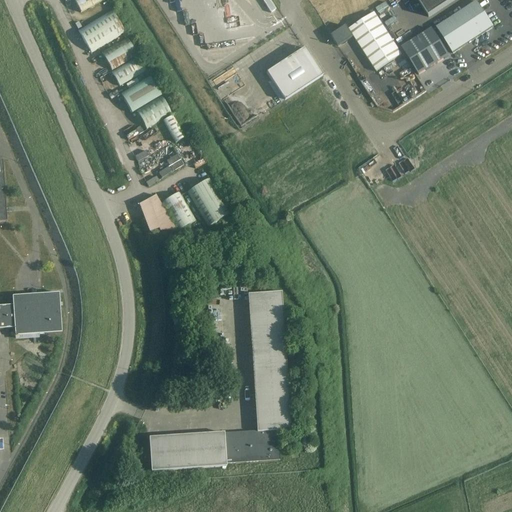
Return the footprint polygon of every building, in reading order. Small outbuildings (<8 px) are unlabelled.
[(72,0),(80,13),(102,1),(100,0),(72,0)] [(264,14),(274,8),(269,0),(261,0),(266,6),(260,9),(264,14)] [(319,0),(317,1),(334,26),(374,0),(319,0)] [(416,0),(428,17),(454,0),(416,0)] [(452,54),(493,27),(477,2),(436,28),(452,54)] [(124,34),(111,11),(77,31),(91,53),(124,34)] [(347,27),(332,36),(338,46),(353,36),(376,72),(401,55),(374,13),(349,30),(347,27)] [(432,29),(402,48),(418,75),(449,56),(432,29)] [(137,56),(126,38),(101,53),(112,71),(137,56)] [(284,101),(322,76),(308,54),(304,48),(294,55),(266,73),(284,101)] [(119,86),(145,71),(137,57),(111,73),(119,86)] [(131,114),(160,96),(150,78),(120,96),(131,114)] [(146,130),(171,115),(161,97),(136,112),(146,130)] [(176,144),(185,138),(172,117),(163,122),(176,144)] [(136,154),(157,142),(149,129),(129,141),(136,154)] [(6,208),(3,160),(0,160),(0,329),(4,329),(4,327),(7,327),(8,329),(14,329),(15,337),(16,336),(45,334),(61,333),(61,332),(58,333),(57,318),(60,318),(58,294),(41,295),(38,295),(36,296),(31,296),(27,296),(13,297),(12,297),(13,306),(0,306),(0,222),(7,222),(6,213),(6,212),(6,208)] [(208,228),(230,215),(210,179),(187,193),(208,228)] [(179,231),(197,221),(180,192),(162,203),(179,231)] [(160,232),(162,231),(177,231),(156,195),(148,200),(149,200),(159,229),(160,232)] [(150,232),(159,229),(149,200),(140,204),(150,232)] [(279,460),(277,431),(290,430),(281,293),(247,295),(257,432),(224,434),(149,438),(151,472),(226,467),(226,464),(279,460)] [(190,376),(193,376),(193,368),(171,370),(172,377),(174,377),(190,376)]
